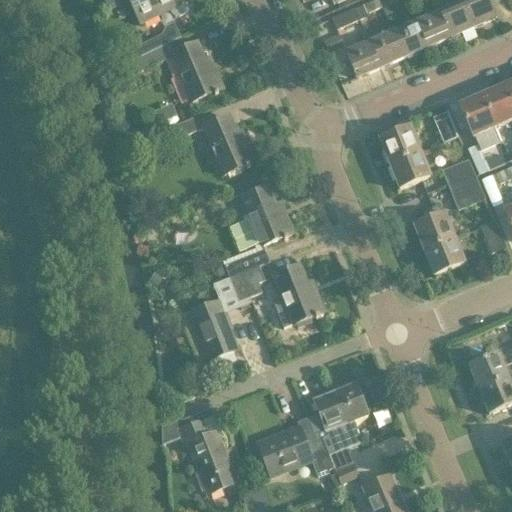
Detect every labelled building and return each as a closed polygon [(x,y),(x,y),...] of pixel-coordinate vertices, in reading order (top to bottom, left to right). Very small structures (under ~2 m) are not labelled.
[(191,3),(189,0),(103,0),(110,12),(129,3),(140,27),(170,13),(172,16),(175,18),(180,19),(186,15),(188,12),(188,8),(187,5),(191,3)] [(477,0),(463,7),(473,31),(496,21),(487,0),(477,0)] [(355,11),(359,23),(370,18),(369,16),(382,10),(378,1),(355,11)] [(473,31),(463,7),(439,17),(450,41),(473,31)] [(359,23),(355,11),(332,21),(337,33),(359,23)] [(450,41),(439,17),(416,27),(426,51),(450,41)] [(416,27),(393,37),(403,61),(426,51),(416,27)] [(403,61),(393,37),(370,47),(380,71),(403,61)] [(146,45),(120,58),(124,67),(151,55),(146,45)] [(188,50),(172,57),(173,59),(192,105),(214,96),(215,99),(219,98),(217,94),(223,92),(213,67),(207,69),(197,46),(188,50)] [(380,71),(370,47),(346,57),(357,81),(380,71)] [(127,81),(167,62),(162,49),(151,55),(124,67),(120,69),(127,81)] [(511,100),(507,89),(484,98),(498,130),(511,123),(511,100)] [(498,130),(484,98),(459,109),(473,141),(498,130)] [(448,114),(432,121),(443,146),(459,140),(448,114)] [(228,119),(202,131),(223,179),(254,165),(244,143),(240,145),(228,119)] [(193,121),(162,134),(167,147),(199,134),(193,121)] [(389,169),(420,156),(410,131),(379,143),(389,169)] [(477,142),(466,146),(480,178),(505,167),(500,157),(485,163),(477,142)] [(420,156),(389,169),(399,193),(430,181),(420,156)] [(447,189),(475,178),(468,163),(441,175),(447,189)] [(511,169),(492,178),(496,188),(511,182),(511,169)] [(475,178),(447,189),(458,214),(485,202),(475,178)] [(259,269),(270,265),(263,248),(283,240),(284,243),(288,242),(287,239),(293,236),(284,213),(279,215),(269,190),(242,201),(249,218),(243,220),(245,224),(242,230),(249,246),(255,248),(256,251),(223,264),(229,280),(240,277),(259,269)] [(424,255),(455,243),(445,218),(444,218),(440,209),(423,216),(427,225),(414,230),(424,255)] [(496,225),(480,232),(491,257),(507,250),(496,225)] [(455,243),(424,255),(434,280),(465,268),(455,243)] [(265,283),(259,269),(240,277),(249,300),(250,300),(255,311),(256,311),(260,322),(266,319),(262,309),(267,307),(258,286),(265,283)] [(299,269),(273,279),(292,328),(297,327),(298,330),(312,325),(310,321),(324,316),(315,294),(310,296),(299,269)] [(249,300),(240,277),(229,280),(239,304),(249,300)] [(218,305),(189,316),(208,365),(237,354),(218,305)] [(462,348),(449,352),(456,372),(469,368),(462,348)] [(479,394),(511,380),(511,366),(504,370),(498,358),(469,370),(479,394)] [(366,385),(371,398),(383,393),(381,389),(377,380),(366,385)] [(511,380),(479,394),(489,418),(511,408),(511,380)] [(318,416),(307,421),(317,445),(321,443),(327,459),(333,457),(343,453),(348,451),(362,444),(353,424),(367,418),(355,387),(313,403),(318,416)] [(317,445),(307,421),(296,425),(298,431),(257,448),(270,480),(315,463),(320,476),(332,472),(331,470),(333,457),(327,459),(321,443),(317,445)] [(200,425),(176,434),(183,450),(187,448),(207,499),(236,488),(215,435),(205,439),(200,425)] [(511,472),(511,471),(511,443),(502,448),(511,472)] [(343,453),(333,457),(331,470),(332,472),(334,471),(341,488),(360,480),(348,451),(343,453)] [(405,511),(389,479),(363,492),(372,511),(405,511)]
